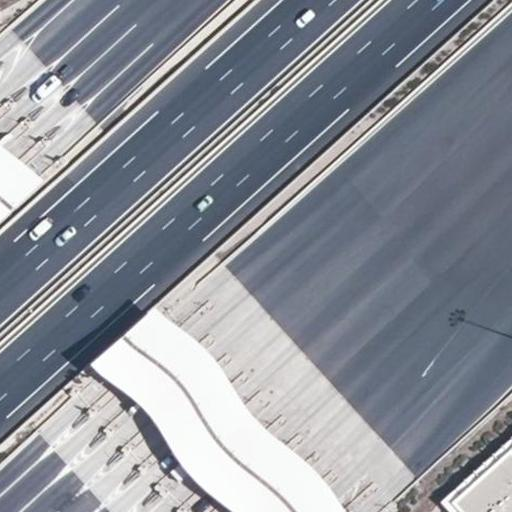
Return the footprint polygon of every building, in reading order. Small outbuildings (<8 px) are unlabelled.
[(0,226),(19,209),(50,180),(17,157),(0,138),(0,226)] [(228,360),(167,306),(104,365),(141,392),(174,434),(206,484),(239,510),(240,511),(351,511),(339,491),(317,466),(274,432),(253,404),(228,360)] [(511,437),(440,502),(448,511),(462,511),(454,503),(511,451),(511,437)] [(388,503),(436,456),(426,446),(378,493),(388,503)] [(511,511),(511,451),(454,503),(462,511),(511,511)]
